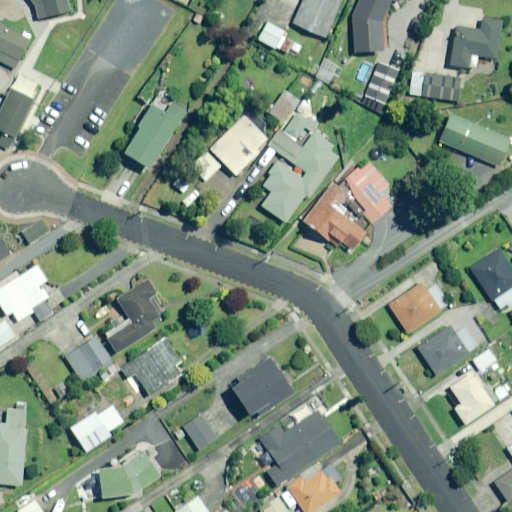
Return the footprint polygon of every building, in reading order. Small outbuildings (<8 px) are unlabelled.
[(29,0),(32,11),(66,3),(65,0),(29,0)] [(303,0),(293,24),(326,39),(343,0),(303,0)] [(390,0),(391,0),(396,2),(397,0),(359,0),(352,15),(352,52),(384,51),(383,15),(390,0)] [(0,57),(7,62),(25,25),(0,12),(0,57)] [(505,22),(483,18),(481,30),(457,27),(451,65),(477,69),(479,56),(499,59),(505,22)] [(268,22),(258,40),(286,55),(289,50),(297,54),(301,46),(293,41),(295,37),(268,22)] [(274,57),(259,49),(253,60),(268,68),(274,57)] [(466,77),(414,71),(412,95),(463,101),(466,77)] [(30,89),(7,77),(0,89),(0,126),(7,130),(30,89)] [(281,92),(266,112),(281,124),(296,104),(281,92)] [(302,178),(277,160),(268,172),(272,176),(264,186),(272,192),(261,207),(286,225),(306,196),(310,199),(340,157),(332,151),(335,147),(326,140),(328,137),(316,128),(322,121),(311,113),(313,109),(302,100),(268,147),(305,174),(302,178)] [(185,112),(172,104),(166,115),(153,107),(124,154),(150,170),(185,112)] [(267,139),(243,115),(209,149),(236,176),(260,152),(257,149),(267,139)] [(511,140),(453,115),(441,142),(500,168),(511,140)] [(357,196),(348,202),(360,217),(364,214),(371,224),(400,200),(369,160),(344,180),(357,196)] [(329,182),(299,222),(337,251),(341,245),(351,253),(370,229),(360,221),(340,206),(348,196),(329,182)] [(49,233),(41,222),(23,234),(32,246),(49,233)] [(511,267),(500,250),(471,269),(501,314),(511,306),(511,267)] [(48,281),(38,265),(21,276),(18,272),(0,283),(0,304),(7,316),(14,313),(19,322),(34,312),(41,322),(55,314),(46,300),(49,298),(41,286),(48,281)] [(157,294),(148,281),(117,301),(131,323),(107,339),(117,355),(156,330),(150,322),(161,315),(150,299),(157,294)] [(409,334),(450,306),(437,287),(430,292),(424,282),(389,306),(409,334)] [(0,347),(17,337),(6,320),(0,323),(0,347)] [(456,333),(450,325),(418,347),(438,377),(480,348),(465,327),(456,333)] [(511,345),(511,333),(501,341),(507,349),(511,345)] [(111,359),(97,337),(66,357),(81,379),(111,359)] [(180,365),(165,341),(122,368),(129,380),(136,376),(150,397),(182,377),(176,367),(180,365)] [(497,361),(489,350),(474,360),(481,372),(497,361)] [(296,393),(272,358),(242,378),(244,380),(231,389),(250,417),(257,412),(261,417),(296,393)] [(115,362),(98,374),(105,384),(122,372),(115,362)] [(495,406),(473,373),(451,387),(462,404),(455,409),(466,425),(495,406)] [(72,392),(66,382),(56,389),(61,398),(72,392)] [(124,422),(112,405),(98,415),(96,412),(71,429),(87,453),(112,436),(109,432),(124,422)] [(29,412),(9,410),(7,425),(0,424),(0,492),(16,493),(17,486),(24,486),(29,412)] [(341,443),(319,411),(284,435),(279,428),(261,440),(279,465),(268,473),(278,486),(341,443)] [(204,414),(184,427),(181,429),(179,427),(173,432),(179,442),(190,435),(200,451),(220,438),(204,414)] [(511,446),(508,449),(511,455),(511,471),(495,483),(508,502),(511,499),(511,446)] [(162,478),(145,455),(124,467),(98,471),(103,498),(133,495),(162,478)] [(333,462),(321,469),(290,489),(304,511),(313,511),(341,494),(335,485),(344,479),(333,462)] [(209,511),(199,497),(176,511),(209,511)] [(288,511),(279,497),(262,508),(264,511),(288,511)] [(42,511),(35,500),(18,511),(19,511),(42,511)]
